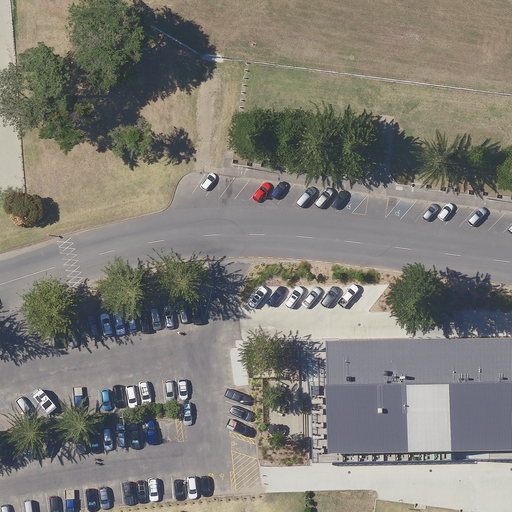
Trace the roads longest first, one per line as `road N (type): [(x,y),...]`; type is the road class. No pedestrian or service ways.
road 1 (unclassified): [(511,262),(219,234),(110,250),(0,285)]
road 2 (unknown): [(0,385),(213,325),(219,393),(208,427)]
road 3 (unknown): [(192,448),(0,487)]
